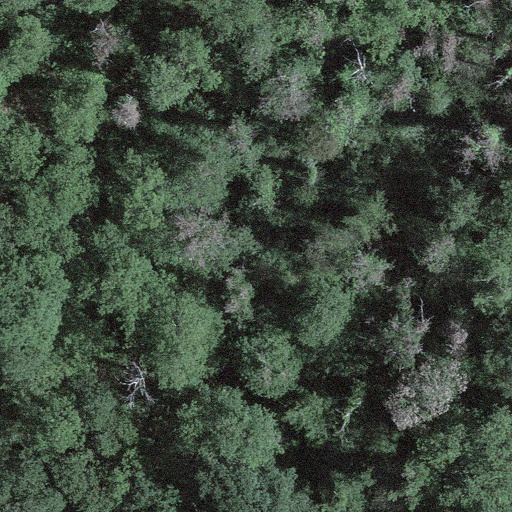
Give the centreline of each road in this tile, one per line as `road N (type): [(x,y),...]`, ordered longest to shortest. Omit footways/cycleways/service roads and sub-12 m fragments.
road 1 (track): [(2,168),(154,63),(299,0)]
road 2 (track): [(9,0),(0,185)]
